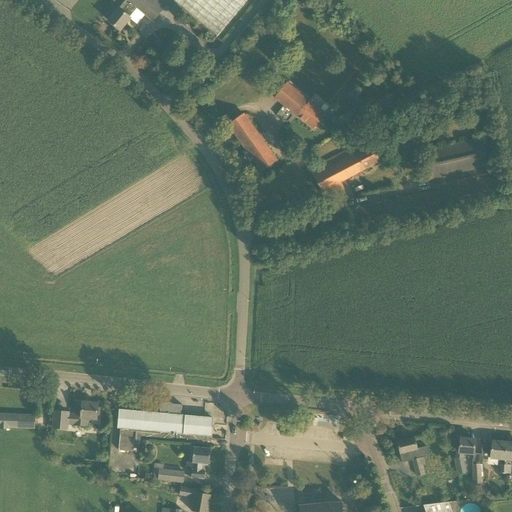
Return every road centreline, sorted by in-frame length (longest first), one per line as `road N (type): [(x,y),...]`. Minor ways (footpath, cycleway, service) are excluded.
road 1 (unclassified): [(237,396),(247,225),(237,183),(189,118),(134,65),(44,0)]
road 2 (tertiary): [(237,396),(0,371)]
road 3 (tertiary): [(511,421),(364,407)]
road 4 (residential): [(368,446),(234,437)]
road 5 (tertiary): [(364,407),(237,396)]
